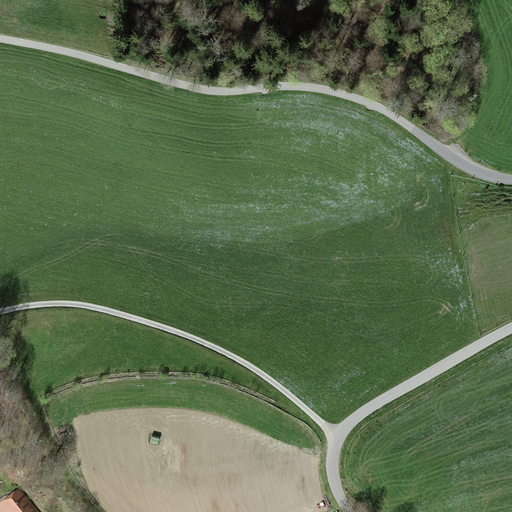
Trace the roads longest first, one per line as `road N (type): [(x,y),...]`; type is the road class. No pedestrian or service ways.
road 1 (unclassified): [(511,179),(460,163),(356,97),(302,85),(195,87),(0,38)]
road 2 (track): [(339,437),(255,369),(167,328),(75,303),(0,312)]
road 3 (unclassified): [(348,511),(332,463),(344,428),(511,327)]
